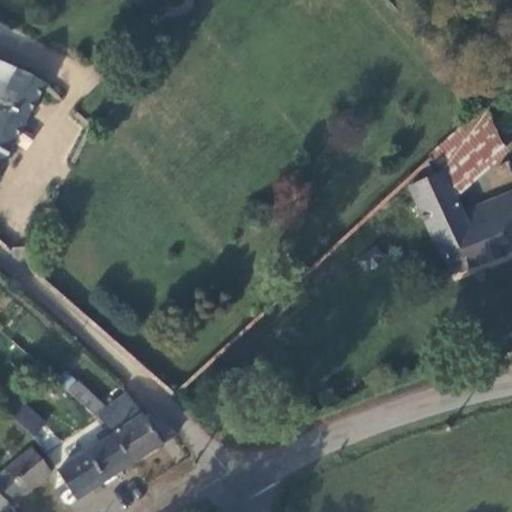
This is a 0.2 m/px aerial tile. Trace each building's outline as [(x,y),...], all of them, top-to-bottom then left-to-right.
[(0,179),(56,85),(0,57),(0,84),(12,89),(0,109),(0,179)] [(502,154),(485,117),(439,161),(456,195),(502,154)] [(456,195),(439,161),(425,174),(431,185),(415,196),(454,281),(511,255),(511,197),(466,217),(456,195)] [(101,413),(110,431),(132,466),(176,437),(154,419),(148,423),(135,402),(128,396),(101,413)] [(31,435),(44,421),(24,402),(11,415),(31,435)] [(44,425),(32,437),(47,452),(59,440),(44,425)] [(76,502),(132,466),(110,431),(99,436),(100,445),(58,474),(76,502)] [(0,511),(4,511),(51,473),(31,449),(0,474),(0,511)]
